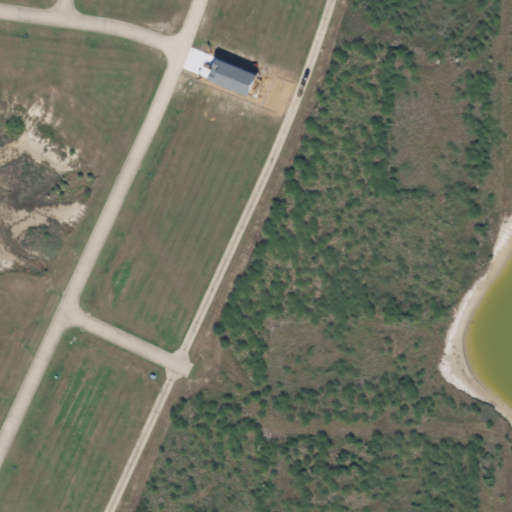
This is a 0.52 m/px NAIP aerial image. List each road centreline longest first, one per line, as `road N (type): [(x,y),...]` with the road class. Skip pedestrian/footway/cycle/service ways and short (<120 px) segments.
road 1 (residential): [(109,511),(278,149),(330,0)]
road 2 (residential): [(194,0),(162,99),(0,450)]
road 3 (residential): [(0,9),(103,23),(179,49)]
road 4 (residential): [(177,366),(62,312)]
